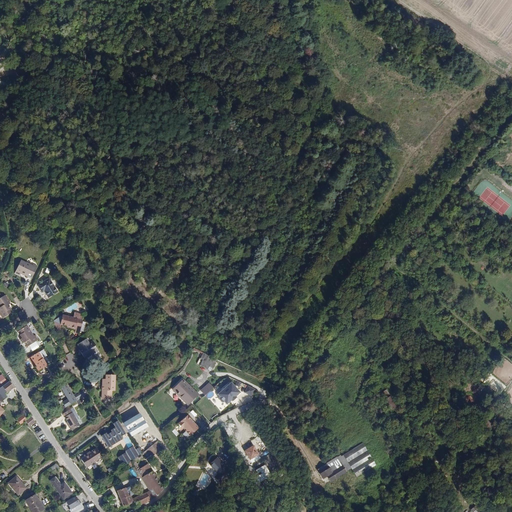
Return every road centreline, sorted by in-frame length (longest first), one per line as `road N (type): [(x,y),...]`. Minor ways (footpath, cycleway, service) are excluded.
road 1 (residential): [(134,511),(169,485),(213,424),(276,399)]
road 2 (residential): [(24,395),(103,511)]
